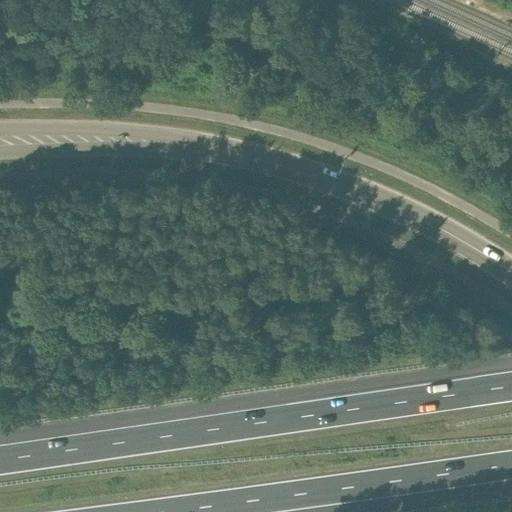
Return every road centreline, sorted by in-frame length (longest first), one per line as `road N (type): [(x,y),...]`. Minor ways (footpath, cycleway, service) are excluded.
road 1 (tertiary): [(511,273),(389,205),(258,159),(142,140),(0,141)]
road 2 (motorway): [(511,385),(0,458)]
road 3 (motorway): [(188,511),(511,467)]
